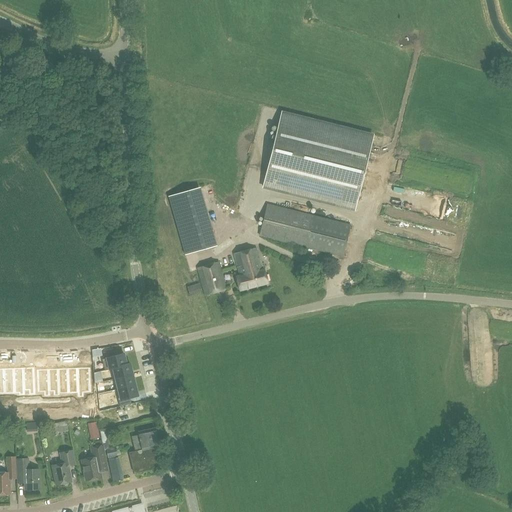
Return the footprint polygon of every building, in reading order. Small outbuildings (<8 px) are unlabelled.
[(373,136),(282,113),(263,187),(355,210),(373,136)] [(198,188),(169,196),(186,255),(215,247),(198,188)] [(351,226),(313,216),(267,205),(260,236),(343,257),(351,226)] [(269,283),(265,267),(263,268),(257,248),(234,254),(240,274),(237,275),(241,290),(269,283)] [(205,296),(227,289),(219,262),(197,268),(205,296)] [(187,287),(190,295),(201,292),(199,284),(187,287)] [(237,308),(237,293),(225,294),(226,308),(237,308)] [(93,357),(102,355),(100,349),(92,350),(93,357)] [(117,350),(105,352),(109,369),(113,369),(127,365),(124,354),(118,356),(117,350)] [(127,365),(113,369),(115,379),(133,375),(130,364),(127,365)] [(34,370),(23,371),(24,391),(35,390),(34,370)] [(4,372),(5,391),(14,391),(14,371),(4,372)] [(14,391),(24,391),(23,371),(14,371),(14,391)] [(68,372),(68,391),(78,391),(77,371),(68,372)] [(77,371),(78,391),(91,390),(90,371),(77,371)] [(38,392),(49,392),(49,372),(37,373),(38,392)] [(49,372),(49,392),(59,392),(58,372),(49,372)] [(68,391),(68,372),(58,372),(59,392),(68,391)] [(133,375),(115,379),(118,389),(135,385),(133,375)] [(135,385),(118,389),(120,400),(118,401),(119,407),(131,404),(129,398),(138,396),(135,385)] [(98,430),(97,423),(88,425),(89,431),(98,430)] [(59,427),(59,440),(69,440),(69,427),(59,427)] [(131,437),(135,452),(130,453),(134,473),(158,468),(154,448),(160,447),(155,428),(139,432),(139,435),(131,437)] [(82,460),(86,481),(101,478),(98,462),(106,461),(103,446),(96,447),(91,448),(93,458),(82,460)] [(106,449),(108,458),(118,456),(116,447),(106,449)] [(63,463),(53,465),(57,485),(64,484),(65,485),(69,484),(70,483),(72,483),(68,467),(75,465),(72,451),(61,453),(63,463)] [(16,469),(15,457),(7,457),(8,469),(16,469)] [(25,476),(25,490),(40,489),(40,469),(29,470),(29,459),(16,459),(17,476),(25,476)] [(0,494),(10,495),(9,473),(0,472),(0,494)] [(145,500),(147,507),(175,501),(173,493),(145,500)]
